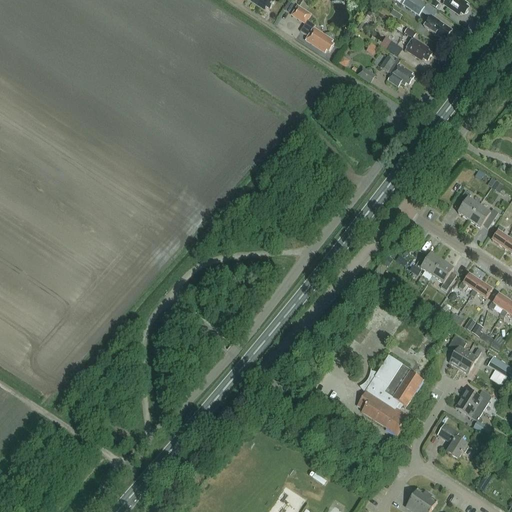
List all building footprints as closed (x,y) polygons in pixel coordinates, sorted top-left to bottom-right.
[(246,0),(265,12),(267,8),(269,10),(274,1),(272,0),(246,0)] [(406,0),(403,6),(419,17),(422,14),(427,6),(418,0),(406,0)] [(468,5),(460,0),(446,0),(443,6),(460,17),(462,15),(465,17),(466,15),(467,15),(469,13),(468,11),(470,10),(467,8),(468,5)] [(435,1),(431,6),(437,10),(440,5),(435,1)] [(437,13),(427,6),(422,14),(431,20),(432,18),(433,19),(437,13)] [(298,8),(292,17),(305,26),(300,33),(309,38),(306,42),(325,55),(327,52),(330,54),(333,49),(334,47),(332,45),(334,42),(335,40),(334,36),(330,34),(326,35),(325,37),(314,30),(316,27),(308,22),(312,16),(298,8)] [(431,20),(425,29),(445,43),(448,38),(450,38),(452,35),(451,34),(452,32),(433,19),(432,18),(431,20)] [(408,30),(405,34),(413,40),(414,40),(416,36),(408,30)] [(387,38),(382,45),(389,50),(394,43),(387,38)] [(413,40),(406,52),(422,63),(424,61),(428,63),(433,56),(429,53),(430,51),(414,40),(413,40)] [(367,51),(375,56),(380,48),(372,43),(367,51)] [(350,63),(343,58),(339,65),(346,69),(350,63)] [(388,59),(381,69),(392,76),(388,82),(399,89),(401,85),(405,88),(407,85),(410,87),(415,79),(412,77),(413,75),(399,66),(400,64),(397,62),(395,64),(388,59)] [(363,69),(358,77),(372,85),(377,77),(363,69)] [(485,175),(479,172),(475,178),(481,181),(485,175)] [(493,180),(488,187),(492,190),(497,183),(493,180)] [(497,183),(492,191),(499,195),(504,187),(497,183)] [(470,223),(480,208),(469,200),(471,197),(466,193),(455,209),(460,212),(459,215),(470,223)] [(480,208),(470,223),(481,230),(483,227),(488,231),(499,215),(493,211),(491,215),(480,208)] [(510,241),(509,240),(501,235),(504,231),(500,228),(497,232),(499,233),(493,242),(504,250),(510,241)] [(433,278),(443,263),(431,256),(429,259),(424,255),(414,271),(419,275),(422,271),(433,278)] [(387,258),(383,265),(389,268),(393,261),(387,258)] [(443,263),(433,278),(444,286),(441,289),(447,293),(457,277),(452,274),(454,271),(443,263)] [(466,287),(473,292),(475,293),(481,284),(470,276),(464,286),(462,285),(459,289),(463,291),(466,287)] [(421,279),(418,284),(424,288),(427,283),(421,279)] [(475,293),(473,292),(471,296),(475,299),(477,295),(487,301),(493,292),(481,284),(475,293)] [(496,307),(503,312),(505,313),(511,304),(500,296),(494,306),(492,305),(489,309),(493,311),(496,307)] [(505,313),(503,312),(501,316),(504,319),(507,315),(511,317),(511,304),(505,313)] [(452,314),(449,319),(455,323),(458,318),(452,314)] [(458,318),(455,323),(460,327),(464,322),(458,318)] [(470,320),(464,329),(470,333),(476,324),(470,320)] [(477,324),(471,334),(477,338),(483,328),(477,324)] [(428,334),(425,338),(432,343),(435,339),(428,334)] [(481,334),(478,339),(485,343),(488,338),(481,334)] [(449,364),(459,370),(469,354),(463,351),(467,345),(456,338),(450,349),(456,353),(449,364)] [(494,341),(488,338),(485,343),(491,346),(494,341)] [(469,354),(459,370),(468,376),(482,354),(478,351),(474,357),(469,354)] [(400,411),(403,406),(407,409),(424,382),(407,371),(408,369),(389,357),(378,374),(372,372),(372,371),(371,371),(370,376),(368,381),(364,385),(360,388),(366,395),(357,407),(364,411),(362,414),(398,437),(410,418),(400,411)] [(511,381),(511,372),(492,360),(487,368),(500,376),(497,381),(503,385),(506,380),(511,383),(511,381)] [(333,362),(315,393),(335,405),(341,394),(332,389),(344,368),(333,362)] [(483,413),(489,404),(492,399),(482,393),(479,398),(467,391),(461,400),(483,413)] [(480,419),(483,413),(461,400),(455,409),(477,423),(480,419)] [(477,423),(472,431),(485,440),(490,432),(477,423)] [(464,438),(445,426),(438,437),(452,446),(447,454),(459,461),(463,453),(465,455),(469,449),(467,448),(467,447),(461,443),(464,438)] [(499,453),(493,445),(483,451),(489,460),(499,453)] [(433,498),(429,495),(425,493),(424,494),(418,490),(406,509),(411,511),(431,511),(438,503),(431,499),(433,498)]
